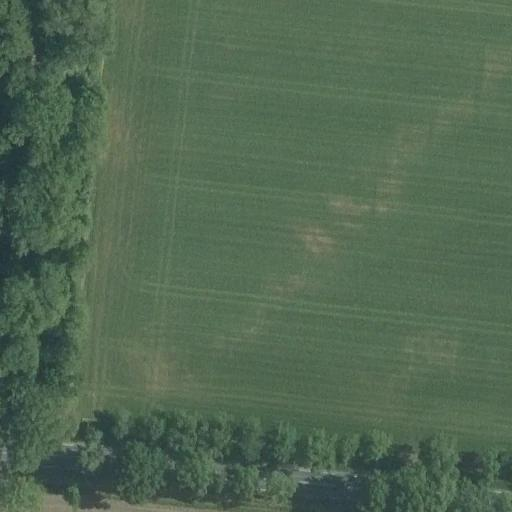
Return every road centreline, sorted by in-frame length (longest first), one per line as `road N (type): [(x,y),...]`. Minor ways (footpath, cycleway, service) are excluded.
road 1 (primary): [(0,454),(511,505)]
road 2 (track): [(0,194),(33,0)]
